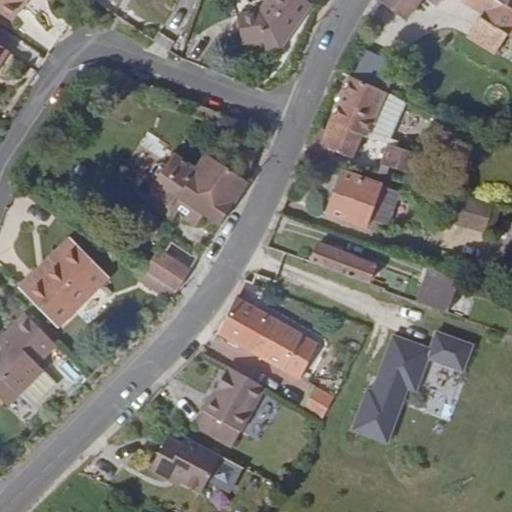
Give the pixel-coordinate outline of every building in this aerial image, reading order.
[(33,0),(0,0),(0,20),(8,26),(25,0),(28,0),(32,3),(33,0)] [(280,37),(285,40),(306,9),(293,0),(265,0),(253,16),(232,21),(237,48),(259,45),(261,51),(272,48),(280,37)] [(379,0),(404,17),(416,0),(379,0)] [(464,0),(481,11),(488,0),(464,0)] [(511,7),(505,4),(498,0),(488,0),(481,11),(466,35),(495,50),(493,55),(511,65),(511,7)] [(274,55),(285,40),(280,37),(272,48),(261,51),(262,57),(274,55)] [(384,92),(348,75),(324,128),(314,124),(304,152),(332,159),(335,151),(347,156),(358,134),(362,136),(384,92)] [(405,101),(384,92),(362,136),(384,145),(385,142),(405,101)] [(407,171),(414,151),(385,142),(378,162),(407,171)] [(215,230),(243,187),(203,159),(193,174),(171,160),(164,170),(153,188),(141,207),(163,220),(168,212),(176,217),(185,223),(185,225),(185,227),(186,229),(189,230),(192,230),(194,230),(196,227),(201,220),(215,230)] [(153,188),(164,170),(161,168),(154,170),(152,170),(148,179),(150,185),(153,188)] [(362,225),(378,182),(339,169),(323,211),(362,225)] [(485,235),(496,206),(464,194),(454,224),(485,235)] [(171,225),(176,217),(168,212),(163,220),(171,225)] [(416,262),(423,243),(395,233),(388,252),(416,262)] [(43,276),(68,251),(64,247),(32,279),(38,286),(46,278),(43,276)] [(153,253),(137,277),(169,299),(193,263),(168,247),(160,258),(153,253)] [(318,247),(312,263),(369,283),(374,267),(318,247)] [(103,285),(68,251),(43,276),(46,278),(38,286),(32,279),(16,296),(54,334),(103,285)] [(417,300),(431,268),(427,266),(414,300),(417,300)] [(444,310),(456,277),(431,268),(417,300),(444,310)] [(291,330),(233,298),(217,330),(283,368),(303,379),(319,347),(296,333),(291,330)] [(31,370),(51,351),(21,321),(1,339),(8,346),(0,354),(0,409),(2,412),(37,376),(31,370)] [(346,429),(381,442),(396,401),(388,397),(393,384),(401,387),(409,391),(421,358),(456,371),(466,345),(430,331),(424,348),(387,335),(371,376),(380,380),(375,393),(366,390),(362,388),(346,429)] [(0,341),(0,354),(8,346),(1,339),(0,341)] [(264,386),(226,364),(202,409),(239,429),(264,386)] [(371,376),(366,390),(375,393),(380,380),(371,376)] [(388,397),(396,401),(401,387),(393,384),(388,397)] [(318,387),(305,410),(323,420),(335,397),(318,387)] [(219,455),(182,436),(178,446),(164,438),(146,471),(169,482),(172,477),(186,484),(199,491),(219,455)] [(172,477),(169,482),(183,490),(186,484),(172,477)]
